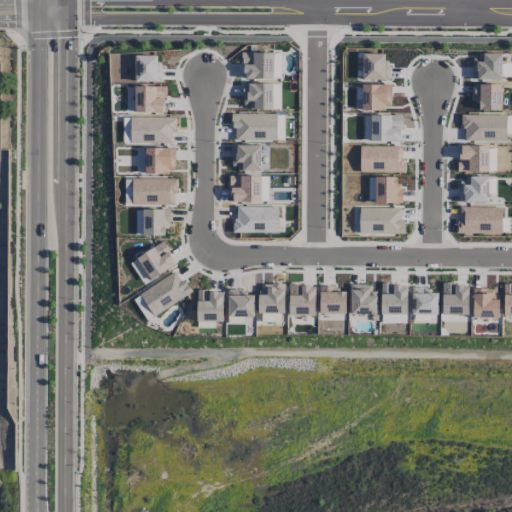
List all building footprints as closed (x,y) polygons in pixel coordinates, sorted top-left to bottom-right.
[(248,52),(249,75),(274,75),(275,52),(248,52)] [(363,78),(388,78),(388,53),(362,53),(363,78)] [(140,54),(139,79),(156,78),(158,55),(140,54)] [(246,83),(275,83),(274,107),(260,107),(261,102),(248,102),(246,83)] [(476,109),(501,109),(500,83),(475,84),(476,109)] [(391,109),(392,84),(362,84),(361,108),(391,109)] [(139,86),(140,110),(173,110),(171,86),(139,86)] [(277,114),(233,113),(233,139),(277,139),(277,114)] [(370,140),(401,141),(402,115),(371,114),(370,140)] [(506,115),(461,114),(461,127),(465,127),(465,139),(506,139),(506,115)] [(136,116),(135,140),(177,140),(178,116),(136,116)] [(235,143),(235,165),(242,165),(241,172),(262,173),(262,143),(235,143)] [(147,146),(148,173),(172,174),(173,168),(178,169),(179,146),(170,147),(170,144),(147,146)] [(403,145),(360,145),(360,156),(362,156),(361,171),(403,171),(403,145)] [(460,170),(488,169),(487,145),(459,146),(460,170)] [(233,175),(261,176),(262,201),(233,202),(233,175)] [(135,177),(135,202),(178,203),(175,187),(182,189),(180,176),(135,177)] [(369,176),(368,201),(400,202),(400,176),(369,176)] [(241,206),(241,220),(235,220),(237,231),(281,231),(280,204),(241,206)] [(403,232),(403,207),(375,207),(375,223),(366,223),(366,232),(403,232)] [(502,207),(477,207),(477,212),(474,212),(474,219),(465,219),(465,209),(459,209),(458,232),(479,232),(479,231),(502,232),(502,207)] [(144,209),(144,237),(167,237),(166,226),(173,225),(172,208),(144,209)] [(137,256),(152,279),(183,262),(167,237),(137,256)] [(142,292),(177,269),(181,275),(183,273),(186,278),(188,276),(196,289),(157,316),(142,292)] [(351,314),(376,313),(376,294),(372,294),(371,283),(350,284),(351,314)] [(315,315),(315,285),(289,284),(289,315),(315,315)] [(443,284),(442,318),(468,318),(469,284),(443,284)] [(260,295),(268,295),(267,285),(285,285),(285,314),(260,313),(260,295)] [(319,312),(345,313),(346,291),(337,291),(337,286),(320,285),(319,312)] [(196,289),(201,287),(224,292),(225,322),(199,321),(196,289)] [(230,291),(230,316),(256,317),(255,294),(242,295),(242,289),(230,287),(230,291)] [(497,287),(473,288),(473,318),(497,317),(497,287)] [(412,314),(437,315),(438,289),(412,288),(412,314)]
